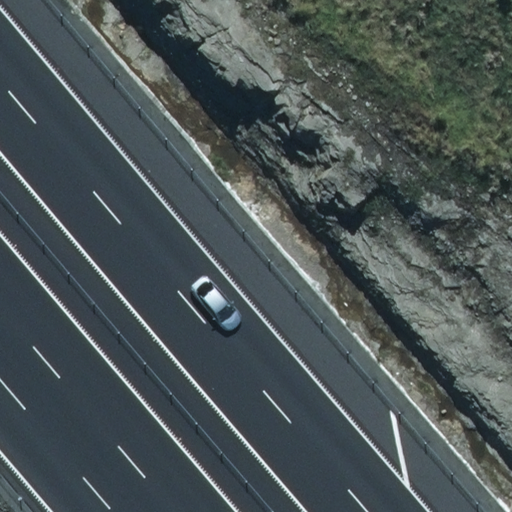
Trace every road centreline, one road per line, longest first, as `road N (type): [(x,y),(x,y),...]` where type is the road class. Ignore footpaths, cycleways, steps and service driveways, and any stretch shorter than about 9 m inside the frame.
road 1 (motorway): [(0,27),(409,511)]
road 2 (motorway): [(206,511),(0,268)]
